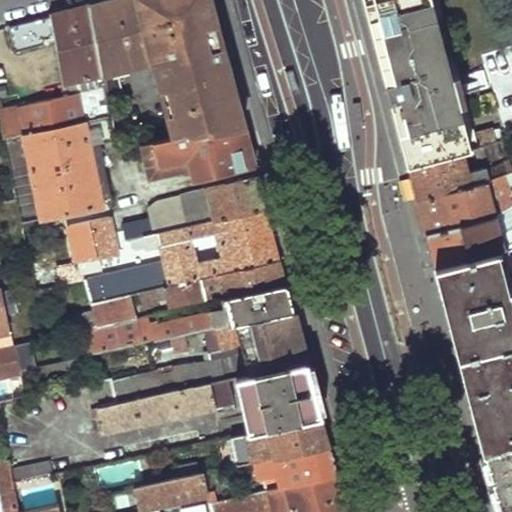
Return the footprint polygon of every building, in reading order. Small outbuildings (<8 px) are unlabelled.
[(172,137),(241,125),(220,40),(212,10),(209,0),(108,0),(89,5),(99,57),(147,44),(152,63),(172,137)] [(369,0),(362,0),(384,81),(391,80),(369,0)] [(369,0),(391,80),(384,81),(390,105),(392,110),(400,143),(406,165),(414,163),(462,150),(475,147),(466,114),(434,0),(369,0)] [(478,146),(482,145),(443,0),(434,0),(466,114),(475,147),(478,146)] [(0,110),(0,124),(3,139),(110,118),(107,97),(99,57),(89,5),(8,26),(16,51),(45,44),(44,40),(57,37),(68,96),(0,110)] [(99,57),(107,97),(121,95),(121,94),(117,72),(152,63),(147,44),(99,57)] [(3,139),(15,200),(20,221),(99,204),(88,142),(114,136),(112,128),(110,118),(3,139)] [(140,143),(148,180),(200,165),(203,167),(250,158),(241,125),(172,137),(140,143)] [(511,137),(482,145),(478,146),(482,156),(511,148),(511,137)] [(414,163),(406,165),(407,169),(415,199),(471,185),(484,182),(511,170),(511,166),(509,158),(488,165),(486,163),(467,169),(462,150),(414,163)] [(255,176),(149,200),(141,210),(143,218),(121,223),(125,239),(134,237),(264,207),(255,176)] [(471,185),(415,199),(420,216),(424,232),(466,223),(493,216),(511,207),(511,199),(511,197),(511,195),(511,190),(507,192),(504,186),(487,191),(484,182),(471,185)] [(279,261),(264,207),(134,237),(136,248),(160,243),(162,249),(164,259),(102,274),(81,279),(81,280),(86,304),(125,295),(136,293),(279,261)] [(141,210),(120,214),(121,223),(143,218),(141,210)] [(122,262),(113,215),(89,221),(67,225),(77,271),(77,272),(79,272),(100,267),(122,262)] [(466,223),(424,232),(429,249),(433,265),(474,255),(505,248),(506,252),(510,249),(511,248),(511,228),(498,235),(493,216),(466,223)] [(474,255),(433,265),(442,299),(448,319),(448,322),(449,327),(476,428),(483,453),(496,448),(511,442),(511,254),(510,249),(506,252),(505,248),(474,255)] [(163,300),(164,306),(223,292),(224,299),(285,285),(279,261),(136,293),(139,305),(163,300)] [(100,267),(79,272),(81,279),(102,274),(100,267)] [(81,279),(79,272),(77,272),(77,271),(47,278),(49,288),(81,280),(81,279)] [(150,342),(152,341),(200,330),(215,327),(234,323),(292,310),(285,285),(224,299),(227,311),(209,315),(209,318),(147,331),(150,342)] [(86,304),(92,329),(129,321),(132,320),(125,295),(86,304)] [(234,323),(242,358),(202,366),(202,365),(192,367),(178,369),(174,369),(169,369),(162,371),(164,378),(158,379),(161,394),(225,379),(233,377),(306,360),(292,310),(234,323)] [(80,332),(85,356),(150,342),(147,331),(132,335),(129,321),(92,329),(80,332)] [(218,342),(215,327),(200,330),(204,345),(218,342)] [(19,372),(32,368),(31,363),(26,344),(12,347),(19,372)] [(0,349),(0,379),(9,378),(20,376),(19,372),(12,347),(0,349)] [(20,376),(22,385),(67,375),(81,372),(77,358),(63,361),(61,362),(32,368),(19,372),(20,376)] [(233,377),(248,431),(263,428),(271,426),(298,420),(321,415),(306,360),(285,365),(250,373),(233,377)] [(162,371),(112,385),(117,404),(161,394),(158,379),(164,378),(162,371)] [(9,378),(13,399),(25,397),(22,385),(20,376),(9,378)] [(96,407),(102,431),(231,402),(225,379),(161,394),(117,404),(112,385),(111,378),(84,384),(90,409),(96,407)] [(290,454),(329,445),(326,433),(321,415),(298,420),(271,426),(263,428),(248,431),(230,435),(237,466),(279,456),(290,454)] [(511,442),(496,448),(500,462),(486,466),(491,485),(497,509),(511,504),(511,442)] [(290,454),(296,484),(338,475),(335,464),(329,445),(290,454)] [(500,462),(496,448),(483,453),(486,466),(500,462)] [(209,495),(210,502),(288,486),(296,484),(290,454),(279,456),(237,466),(204,473),(209,495)] [(13,471),(15,483),(75,470),(72,458),(13,471)] [(20,511),(15,483),(13,471),(11,461),(0,463),(0,481),(1,489),(5,511),(20,511)] [(135,463),(99,466),(100,482),(137,479),(135,463)] [(135,488),(140,510),(209,495),(204,473),(135,488)] [(288,486),(210,502),(211,511),(347,511),(344,497),(338,475),(296,484),(288,486)] [(100,511),(133,511),(140,510),(135,488),(97,496),(100,511)] [(180,503),(181,511),(206,511),(206,501),(180,503)]
